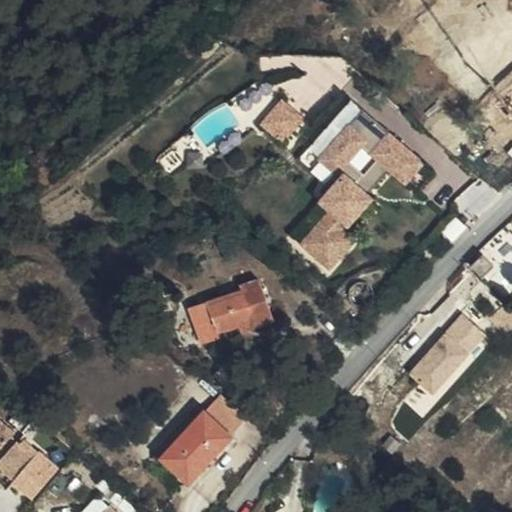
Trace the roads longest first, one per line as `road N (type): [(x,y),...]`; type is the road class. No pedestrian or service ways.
road 1 (residential): [(511,208),(238,511)]
road 2 (unknown): [(502,218),(371,92),(322,77)]
